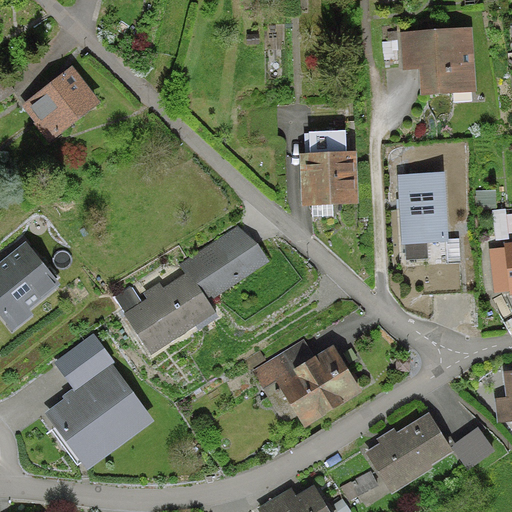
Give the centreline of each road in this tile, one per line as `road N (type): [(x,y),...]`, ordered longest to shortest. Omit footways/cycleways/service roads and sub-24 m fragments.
road 1 (residential): [(45,0),(365,299),(452,351)]
road 2 (residential): [(0,489),(191,501),(243,487),(301,462),(439,370),(452,351)]
